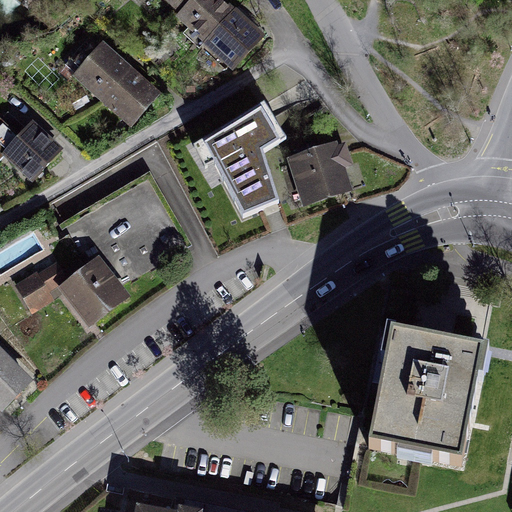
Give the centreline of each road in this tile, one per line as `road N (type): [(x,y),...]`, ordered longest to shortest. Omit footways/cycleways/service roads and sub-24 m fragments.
road 1 (primary): [(453,204),(388,235),(202,360),(13,511)]
road 2 (residential): [(407,141),(369,135),(299,57),(278,53),(0,223)]
road 3 (residential): [(407,141),(322,0)]
